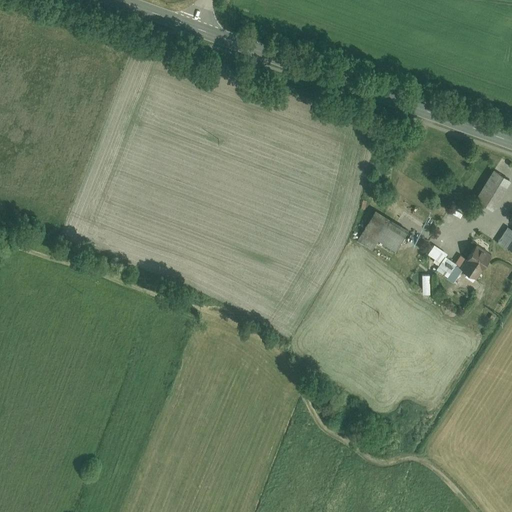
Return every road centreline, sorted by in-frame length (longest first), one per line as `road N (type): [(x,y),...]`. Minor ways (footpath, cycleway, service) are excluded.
road 1 (track): [(0,238),(149,296),(252,361),(357,445),(383,460),(421,458),(476,511)]
road 2 (primary): [(511,142),(191,27)]
